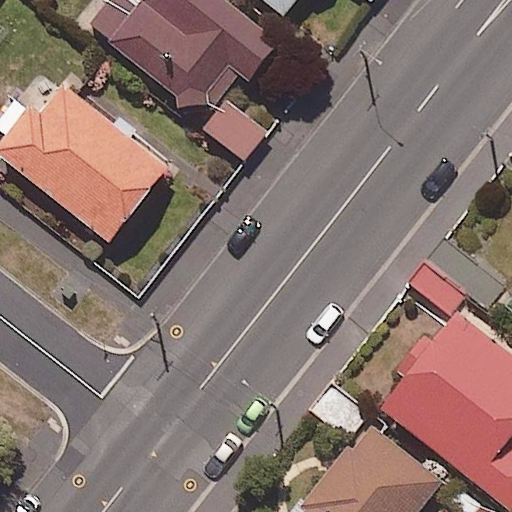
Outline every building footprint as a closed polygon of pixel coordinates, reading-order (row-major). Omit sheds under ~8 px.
[(287,47),(227,0),(115,0),(93,29),(208,119),(243,75),(257,85),(287,47)] [(267,0),(293,21),(309,0),(372,0),(376,3),(377,0),(267,0)] [(175,171),(138,142),(146,132),(126,117),(118,127),(66,86),(40,120),(17,103),(0,124),(0,153),(118,244),(175,171)] [(273,134),(231,103),(209,132),(250,164),(273,134)] [(432,265),(470,294),(490,309),(508,287),(487,271),(449,242),(432,265)] [(470,294),(432,265),(416,285),(454,314),(470,294)] [(511,446),(511,354),(463,316),(387,410),(511,509),(511,448),(511,446)] [(425,511),(446,485),(374,428),(308,511),(425,511)]
